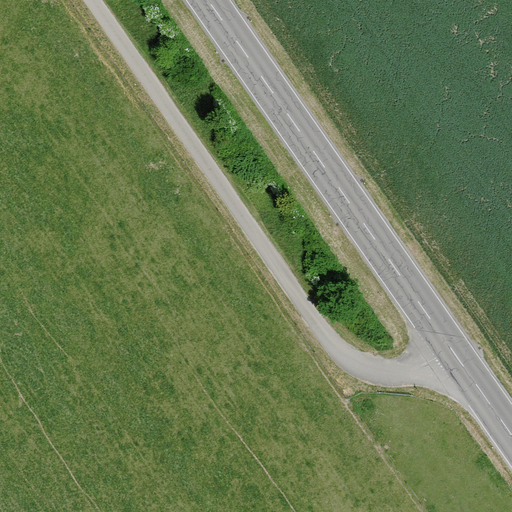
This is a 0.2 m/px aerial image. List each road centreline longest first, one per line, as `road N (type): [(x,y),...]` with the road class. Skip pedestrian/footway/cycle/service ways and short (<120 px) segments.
road 1 (track): [(450,347),(407,371),(369,373),(338,358),(92,0)]
road 2 (tertiary): [(206,0),(511,435)]
